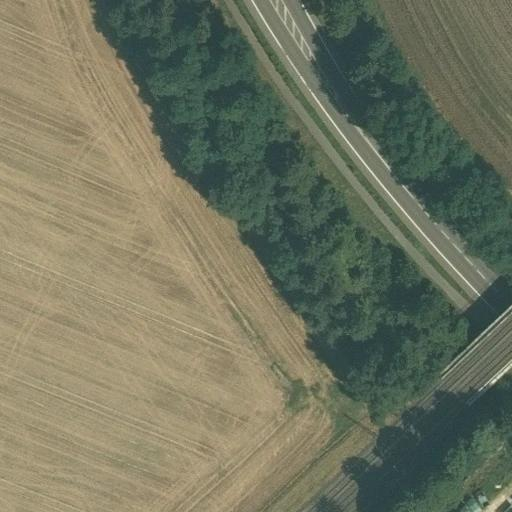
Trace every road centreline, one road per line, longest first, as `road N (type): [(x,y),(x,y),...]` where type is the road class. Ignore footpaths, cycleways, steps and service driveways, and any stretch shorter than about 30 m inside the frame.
road 1 (residential): [(33,511),(142,409),(166,372),(159,325),(62,186),(0,229)]
road 2 (secondary): [(273,0),(339,115),(511,316)]
